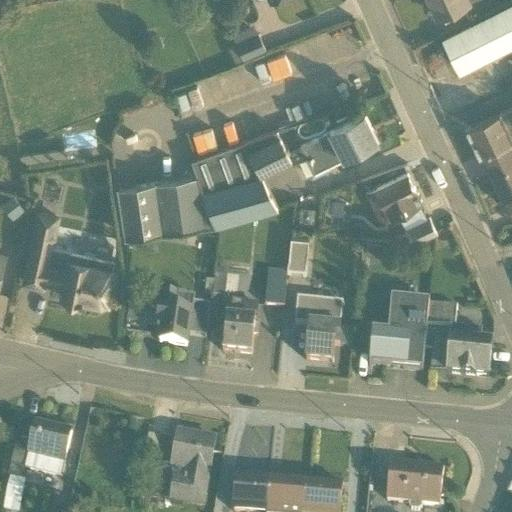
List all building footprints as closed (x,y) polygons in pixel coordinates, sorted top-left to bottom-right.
[(429,0),(436,16),(473,0),(429,0)] [(511,5),(443,40),(458,70),(509,44),(511,50),(511,5)] [(234,64),(265,50),(253,25),(231,35),(236,46),(228,50),(234,64)] [(479,156),(511,140),(511,108),(466,130),(479,156)] [(313,173),(378,141),(365,114),(287,152),(291,161),(293,165),(306,159),(313,173)] [(191,162),(197,178),(118,190),(126,241),(215,228),(276,210),(262,175),(291,161),(287,152),(277,131),(191,162)] [(511,140),(479,156),(504,210),(511,206),(511,140)] [(418,203),(421,202),(407,173),(365,193),(380,222),(397,213),(406,232),(396,237),(399,244),(412,245),(436,234),(429,218),(426,219),(418,203)] [(112,269),(114,261),(54,247),(62,216),(39,211),(23,284),(42,288),(43,282),(64,287),(61,298),(81,302),(82,299),(109,305),(116,270),(112,269)] [(305,275),(309,236),(292,235),(288,273),(305,275)] [(391,246),(367,244),(365,256),(390,259),(391,246)] [(0,287),(8,255),(0,252),(0,287)] [(229,270),(217,269),(213,297),(225,299),(229,270)] [(285,310),(288,277),(268,275),(265,308),(285,310)] [(186,348),(194,299),(161,294),(156,327),(161,328),(159,344),(186,348)] [(342,306),(297,301),(294,327),(308,328),(305,362),(332,365),(334,347),(338,348),(342,306)] [(422,374),(426,327),(428,306),(391,302),(389,335),(373,333),(369,369),(422,374)] [(222,353),(251,357),(257,307),(224,303),(222,320),(226,321),(222,353)] [(434,340),(430,375),(488,380),(491,346),(479,344),(481,332),(454,329),(456,309),(428,306),(426,327),(451,329),(449,341),(434,340)] [(71,434),(21,422),(4,510),(10,511),(18,511),(27,458),(63,466),(71,434)] [(179,435),(167,503),(202,509),(214,441),(179,435)] [(167,461),(171,440),(148,436),(144,457),(167,461)] [(444,470),(390,466),(386,504),(440,509),(444,470)] [(266,511),(269,481),(237,478),(234,511),(266,511)] [(306,511),(309,485),(269,481),(266,511),(306,511)] [(338,511),(341,488),(309,485),(306,511),(338,511)] [(85,511),(88,501),(76,499),(73,511),(85,511)]
